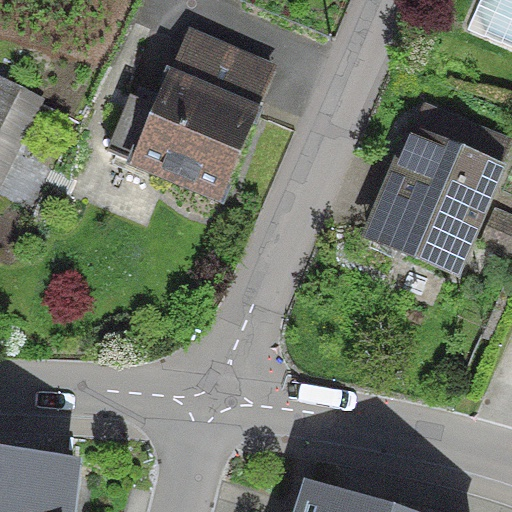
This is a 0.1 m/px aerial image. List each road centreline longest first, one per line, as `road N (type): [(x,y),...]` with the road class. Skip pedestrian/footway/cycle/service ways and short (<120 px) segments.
road 1 (residential): [(381,0),(210,404)]
road 2 (residential): [(210,404),(465,440),(511,458)]
road 3 (residential): [(0,387),(210,404)]
